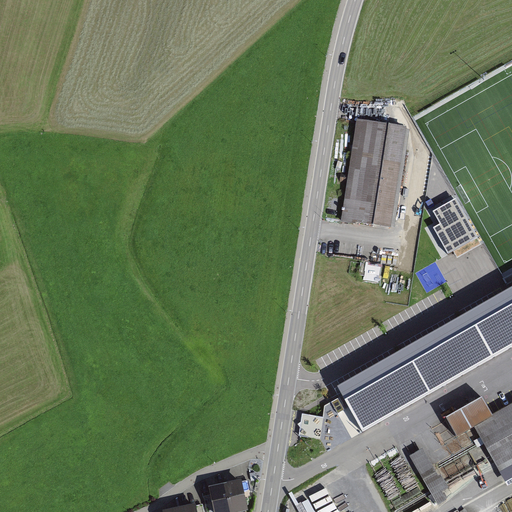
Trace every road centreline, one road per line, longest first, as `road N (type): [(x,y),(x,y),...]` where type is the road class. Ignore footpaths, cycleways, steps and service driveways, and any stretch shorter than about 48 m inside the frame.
road 1 (tertiary): [(277,453),(339,56),(355,0)]
road 2 (residential): [(144,511),(224,465),(277,453)]
